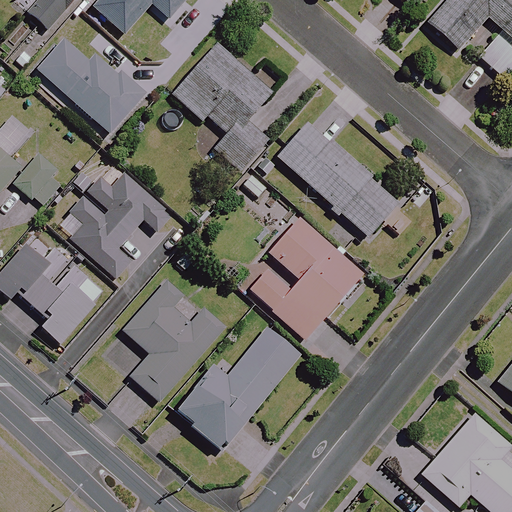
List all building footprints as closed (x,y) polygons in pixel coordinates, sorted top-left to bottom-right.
[(42,0),(28,16),(47,32),(75,0),(42,0)] [(99,0),(84,17),(88,21),(81,29),(108,54),(115,46),(162,88),(191,56),(172,40),(177,35),(137,0),(99,0)] [(403,12),(388,0),(383,0),(366,20),(384,35),(403,12)] [(399,0),(413,12),(423,0),(399,0)] [(511,0),(479,0),(475,4),(470,0),(451,0),(427,27),(458,55),(483,28),(496,39),(478,60),(503,83),(511,72),(511,0)] [(276,90),(225,44),(174,101),(201,125),(206,119),(228,139),(214,154),(238,175),(267,143),(246,124),(276,90)] [(107,71),(85,52),(59,80),(80,100),(107,71)] [(328,147),(306,128),(277,161),(366,242),(399,205),(331,144),(328,147)] [(100,153),(89,164),(100,175),(111,163),(100,153)] [(0,195),(20,171),(0,154),(0,195)] [(56,174),(39,158),(14,187),(44,214),(61,195),(48,183),(56,174)] [(267,189),(250,177),(242,188),(259,200),(267,189)] [(300,222),(263,263),(274,273),(279,267),(298,284),(288,294),(265,273),(248,293),(304,343),(362,278),(300,222)] [(123,315),(115,308),(138,280),(115,261),(104,275),(62,239),(25,281),(90,337),(94,332),(102,339),(123,315)] [(190,250),(174,266),(185,277),(201,261),(190,250)] [(183,300),(166,285),(122,336),(149,360),(129,382),(157,407),(222,335),(201,316),(190,329),(172,313),(183,300)] [(300,357),(266,331),(226,382),(213,372),(178,418),(191,428),(189,432),(223,457),(300,357)] [(511,369),(498,386),(511,397),(511,369)] [(511,453),(511,451),(473,418),(420,478),(457,511),(469,498),(485,511),(511,511),(511,457),(510,456),(511,453)] [(433,511),(424,503),(415,511),(433,511)]
